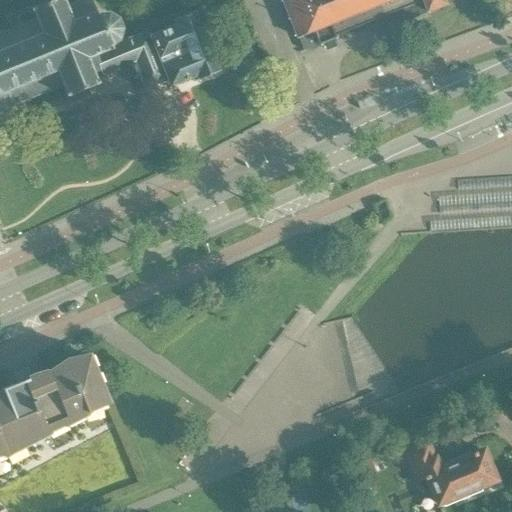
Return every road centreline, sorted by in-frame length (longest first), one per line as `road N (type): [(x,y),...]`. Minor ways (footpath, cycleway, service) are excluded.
road 1 (secondary): [(511,64),(0,294)]
road 2 (secondary): [(0,322),(511,96)]
